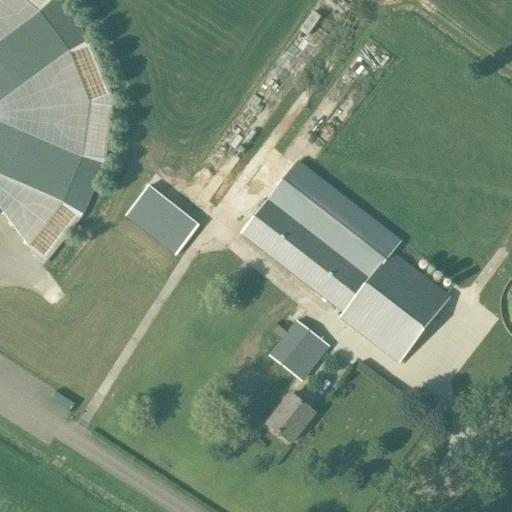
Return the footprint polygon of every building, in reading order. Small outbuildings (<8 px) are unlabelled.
[(0,0),(0,211),(1,211),(43,266),(84,215),(105,165),(114,101),(90,41),(58,0),(0,0)] [(123,210),(179,249),(195,225),(139,186),(123,210)] [(269,199),(241,235),(343,313),(339,318),(400,365),(454,299),(392,251),(370,278),(269,199)] [(502,297),(501,306),(502,316),(505,325),(510,334),(511,336),(511,279),(511,280),(506,288),(502,297)] [(287,333),(282,340),(268,357),(296,378),(324,342),(297,321),(287,333)] [(267,426),(291,444),(315,413),(292,395),(267,426)]
